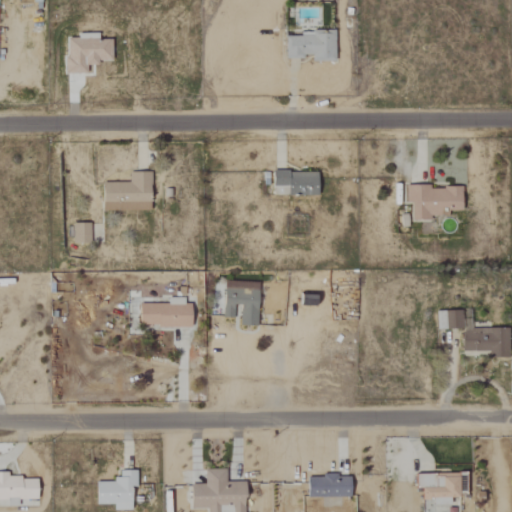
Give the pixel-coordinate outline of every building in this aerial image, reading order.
[(332,32),(308,31),(308,36),(283,36),(283,57),(309,58),(309,61),(332,62),(332,32)] [(84,74),(84,66),(94,65),(94,61),(109,60),(109,39),(95,40),(95,34),(75,34),(75,37),(63,38),(63,74),(84,74)] [(315,196),(315,173),(270,172),(269,194),(315,196)] [(148,210),(147,173),(126,173),(126,183),(99,183),(100,211),(148,210)] [(409,220),(429,221),(429,216),(446,216),(446,211),(458,211),(459,187),(404,186),(404,204),(409,204),(409,220)] [(88,244),(87,223),(70,224),(70,244),(88,244)] [(221,318),(231,318),(232,305),(238,306),(238,326),(254,327),(255,289),(221,288),(221,318)] [(297,305),(313,306),(313,295),(297,294),(297,305)] [(166,304),(136,304),(136,326),(187,327),(188,300),(166,300),(166,304)] [(434,311),(435,330),(460,329),(460,311),(434,311)] [(460,329),(459,351),(487,352),(487,358),(506,358),(506,330),(460,329)] [(188,509),(205,509),(205,511),(241,511),(242,482),(223,482),(223,470),(202,470),(202,485),(188,485),(188,509)] [(111,511),(129,510),(128,488),(134,488),(134,471),(116,472),(116,481),(92,482),(93,505),(111,505),(111,511)] [(34,500),(34,478),(6,478),(6,473),(0,473),(0,506),(16,506),(16,500),(34,500)] [(413,475),(413,489),(419,489),(419,500),(432,500),(432,506),(448,506),(447,498),(455,498),(455,474),(413,475)] [(348,498),(347,476),(304,476),(304,498),(348,498)]
